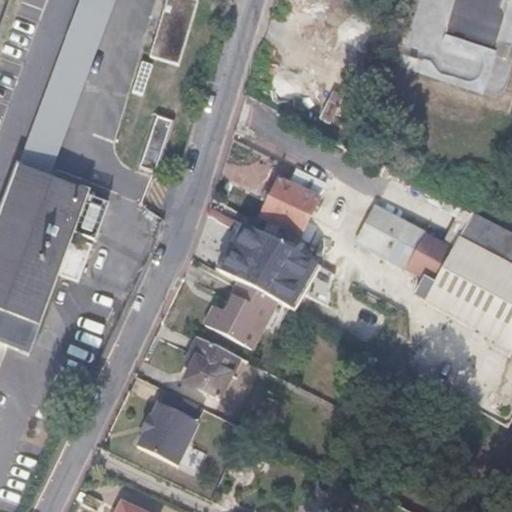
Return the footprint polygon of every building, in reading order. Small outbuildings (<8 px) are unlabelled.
[(81,0),(30,142),(28,149),(67,163),(69,156),(124,0),(81,0)] [(200,0),(168,0),(151,53),(180,63),(200,0)] [(175,123),(160,117),(140,168),(156,174),(175,123)] [(93,197),(22,168),(0,223),(0,345),(30,357),(61,279),(81,286),(95,248),(76,240),(78,235),(104,245),(117,211),(91,200),(93,197)] [(291,186),(279,180),(260,218),(270,223),(280,228),(300,238),(328,183),(300,168),(291,186)] [(374,209),(357,242),(436,285),(454,252),(374,209)] [(454,252),(436,285),(427,302),(449,315),(445,323),(465,335),(470,326),(511,349),(511,237),(473,217),(454,252)] [(329,267),(250,228),(227,273),(306,311),(329,267)] [(225,314),(215,309),(205,328),(252,352),(265,326),(272,330),(283,307),(240,285),(225,314)] [(190,361),(196,364),(192,373),(185,386),(221,403),(232,380),(241,363),(199,343),(190,361)] [(196,364),(190,361),(185,370),(192,373),(196,364)] [(245,365),(241,363),(232,380),(237,383),(245,365)] [(167,404),(144,447),(187,470),(211,425),(167,404)] [(345,461),(331,454),(324,468),(338,475),(345,461)]
